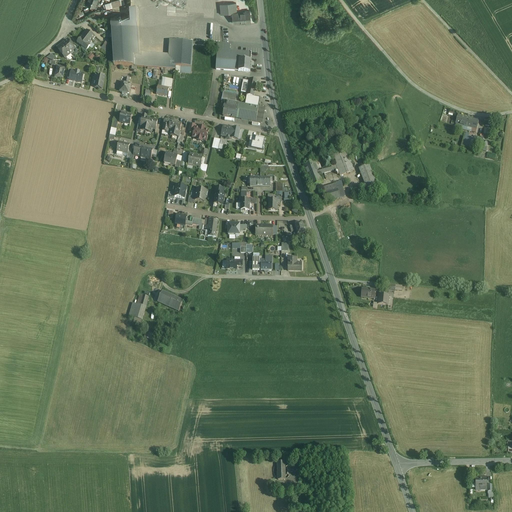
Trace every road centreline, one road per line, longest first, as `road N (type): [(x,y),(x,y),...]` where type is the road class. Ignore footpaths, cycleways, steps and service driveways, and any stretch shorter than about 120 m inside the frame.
road 1 (residential): [(280,128),(35,81),(26,66)]
road 2 (unclassified): [(341,0),(420,89),(472,113),(511,111)]
road 3 (tertiary): [(396,463),(331,278)]
road 4 (residential): [(166,205),(226,217),(310,218)]
road 5 (tertiary): [(280,128),(260,0)]
